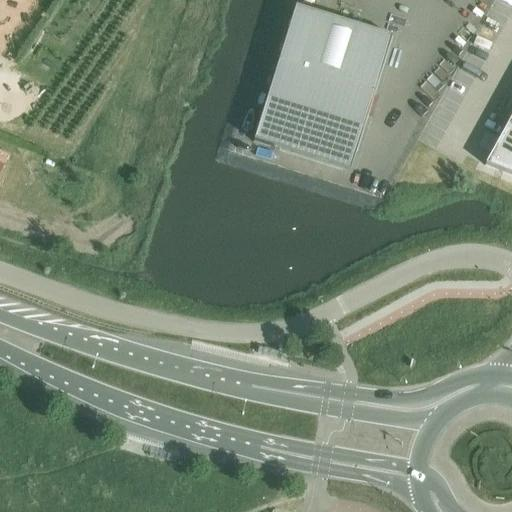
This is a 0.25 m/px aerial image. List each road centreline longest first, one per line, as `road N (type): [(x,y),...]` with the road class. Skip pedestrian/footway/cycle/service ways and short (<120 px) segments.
road 1 (unclassified): [(511,267),(441,262),(283,334),(232,339),(95,312),(0,280)]
road 2 (primary): [(502,376),(465,379),(418,402),(222,381)]
road 3 (primary): [(0,353),(122,408),(222,439)]
road 4 (primary): [(222,381),(0,317)]
road 5 (primary): [(437,418),(409,422),(288,402),(222,381)]
road 6 (primary): [(222,439),(275,459),(398,484),(422,500)]
road 7 (primary): [(222,439),(418,469)]
